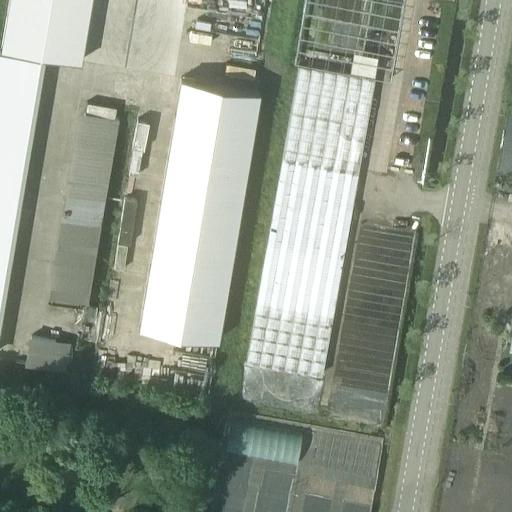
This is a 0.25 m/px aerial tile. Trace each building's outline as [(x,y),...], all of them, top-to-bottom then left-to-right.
[(9,0),(2,46),(81,59),(90,0),(9,0)] [(0,48),(0,295),(40,56),(0,48)] [(321,373),(374,75),(297,62),(244,360),(321,373)] [(180,77),(139,325),(217,338),(259,91),(180,77)] [(503,264),(500,282),(511,284),(511,235),(508,235),(505,253),(503,252),(501,264),(503,264)] [(487,367),(479,414),(511,419),(511,418),(511,357),(503,356),(501,369),(487,367)] [(467,479),(461,511),(494,511),(500,485),(467,479)]
